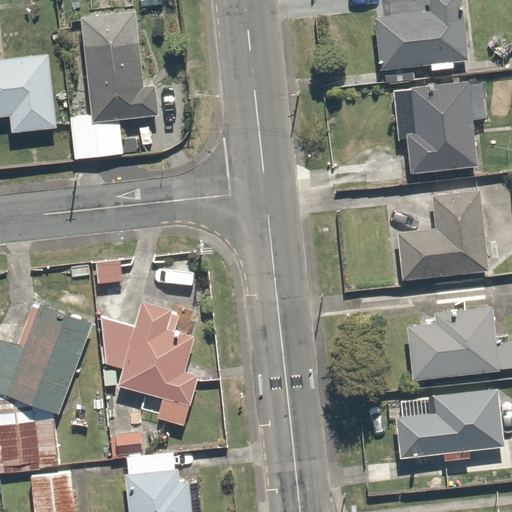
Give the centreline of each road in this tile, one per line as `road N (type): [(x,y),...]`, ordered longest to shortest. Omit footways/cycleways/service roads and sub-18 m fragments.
road 1 (tertiary): [(265,191),(300,511)]
road 2 (residential): [(265,191),(0,220)]
road 3 (tertiary): [(244,0),(265,191)]
